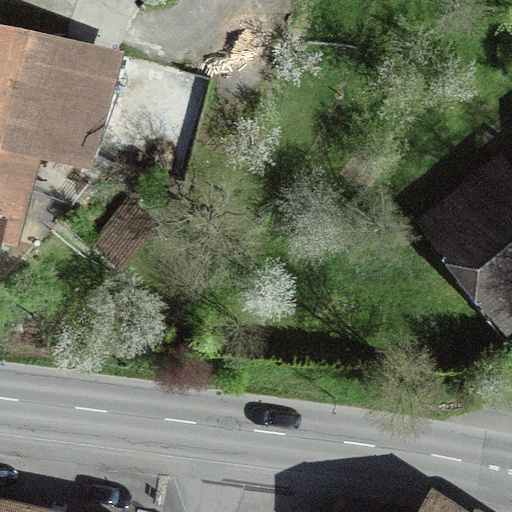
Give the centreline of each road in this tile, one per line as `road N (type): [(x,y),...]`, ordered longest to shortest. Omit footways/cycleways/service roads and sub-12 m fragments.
road 1 (secondary): [(511,475),(227,429)]
road 2 (secondary): [(227,429),(0,400)]
